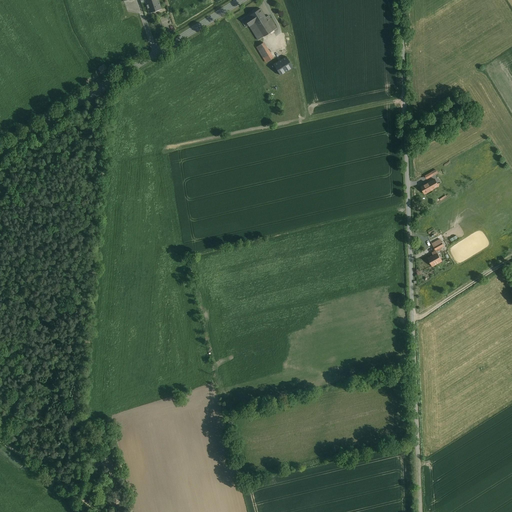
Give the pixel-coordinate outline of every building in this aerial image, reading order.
[(159,0),(141,0),(147,15),(163,9),(159,0)] [(265,17),(260,9),(249,16),(249,17),(245,19),(249,26),(253,23),(254,24),(265,17)] [(249,26),(258,40),(276,28),(268,16),(265,17),(254,24),(253,23),(249,26)] [(276,63),(264,42),(252,49),(259,61),(263,58),(269,67),(274,64),(276,63)] [(276,63),(274,64),(280,75),(292,67),(286,57),(276,63)] [(429,179),(440,173),(439,169),(427,175),(429,179)] [(435,179),(429,183),(433,189),(439,186),(435,179)] [(429,183),(421,187),(425,194),(433,189),(429,183)] [(441,240),(433,245),(436,251),(444,246),(441,240)] [(437,253),(429,258),(428,259),(432,267),(442,262),(437,253)]
